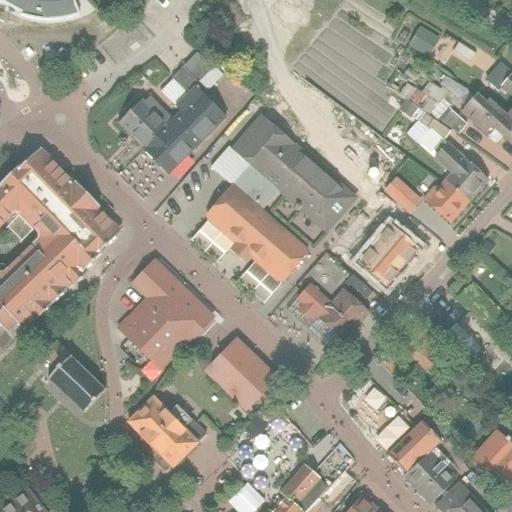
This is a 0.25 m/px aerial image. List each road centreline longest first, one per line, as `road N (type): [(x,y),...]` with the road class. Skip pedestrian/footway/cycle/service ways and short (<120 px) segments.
road 1 (residential): [(511,161),(304,391)]
road 2 (residential): [(135,221),(95,279),(87,306),(104,417),(151,493)]
road 3 (residential): [(135,221),(304,391)]
road 4 (residential): [(170,0),(126,49),(28,109)]
road 5 (residential): [(304,391),(348,452),(408,511)]
road 6 (residential): [(28,109),(135,221)]
